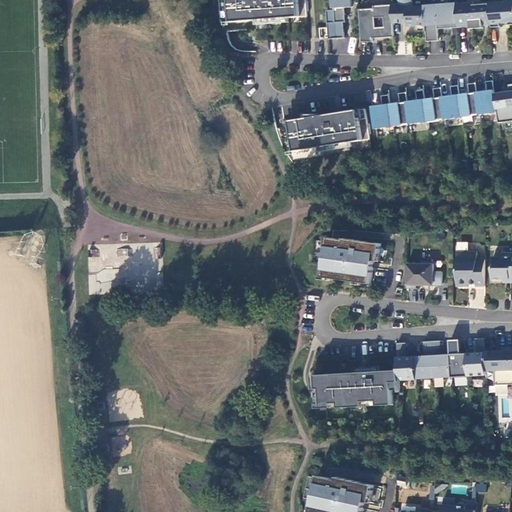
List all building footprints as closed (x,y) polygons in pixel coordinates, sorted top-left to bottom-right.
[(309,1),(307,1),(307,0),(224,0),(226,16),(229,15),(230,23),(258,21),(259,25),(281,24),(280,19),(309,17),(308,12),(310,12),(309,1)] [(346,15),(343,12),(346,8),(353,8),(352,0),(336,0),(338,1),(335,5),(336,11),(328,11),(330,40),(346,38),(345,23),(347,23),(346,15)] [(426,7),(414,8),(413,0),(399,0),(400,5),(393,5),(394,25),(404,24),(404,23),(408,23),(409,28),(416,27),(416,31),(419,33),(427,33),(426,7)] [(492,25),(492,28),(501,27),(501,24),(507,23),(507,26),(511,25),(511,2),(490,4),(492,25)] [(475,5),(475,3),(458,4),(460,28),(471,27),(471,29),(485,28),(484,23),(491,23),(492,25),(490,4),(475,5)] [(427,33),(428,42),(440,41),(439,30),(460,28),(458,4),(425,6),(426,7),(427,33)] [(374,42),(374,38),(395,36),(394,25),(393,5),(375,7),(375,9),(361,10),(363,43),(374,42)] [(481,115),(482,116),(491,114),(499,113),(496,95),(495,81),(487,82),(488,92),(478,93),(481,115)] [(464,117),(464,118),(474,117),(474,116),(481,115),(478,93),(477,84),(469,85),(471,94),(461,95),(464,117)] [(511,85),(510,85),(511,93),(496,95),(499,113),(500,124),(511,122),(511,85)] [(447,120),(456,119),(456,118),(464,117),(461,95),(460,86),(452,87),(453,96),(444,98),(447,120)] [(429,122),(430,123),(439,121),(447,120),(444,98),(443,88),(435,89),(436,99),(426,100),(429,122)] [(412,124),(412,125),(422,124),(422,123),(429,122),(426,100),(425,91),(417,92),(419,101),(409,102),(412,124)] [(395,127),(405,126),(404,125),(412,124),(409,102),(408,93),(400,94),(401,103),(392,105),(395,127)] [(374,107),(378,130),(387,128),(395,127),(392,105),(390,95),(383,96),(384,106),(374,107)] [(329,117),(329,115),(320,115),(320,117),(310,118),(289,122),(290,127),(286,128),(289,146),(292,145),(294,153),(322,148),(322,152),(344,149),(343,144),(371,140),(371,135),(372,135),(370,124),(369,124),(366,109),(343,113),(343,115),(329,117)] [(346,240),(330,238),(325,278),(357,282),(357,280),(364,281),(363,283),(373,285),(377,254),(381,255),(383,244),(346,239),(346,240)] [(477,287),(486,287),(486,259),(478,259),(478,252),(464,252),(464,258),(459,258),(458,284),(461,287),(469,287),(471,284),(477,284),(477,287)] [(511,283),(511,252),(503,252),(503,257),(493,257),(493,280),(510,280),(510,283),(511,283)] [(409,264),(408,289),(418,289),(418,286),(429,286),(429,284),(443,284),(443,273),(435,272),(435,262),(423,262),(423,264),(409,264)] [(471,377),(488,375),(488,371),(487,353),(486,344),(486,338),(478,339),(478,353),(469,354),(460,354),(459,340),(451,340),(452,355),(443,355),(442,341),(426,342),(426,356),(417,357),(408,357),(407,343),(399,344),(400,371),(401,381),(419,380),(418,380),(453,377),(453,378),(471,377)] [(488,371),(496,370),(496,386),(511,385),(511,347),(503,348),(503,352),(487,353),(488,371)] [(401,381),(400,371),(380,372),(380,366),(368,367),(368,376),(363,377),(363,373),(318,376),(319,390),(326,389),(327,404),(340,404),(341,408),(365,407),(364,402),(379,401),(379,406),(395,405),(394,391),(393,383),(401,383),(401,381)] [(393,383),(394,391),(401,390),(401,383),(393,383)] [(365,511),(369,495),(373,496),(376,485),(340,477),(339,480),(323,477),(323,479),(318,501),(315,511),(365,511)] [(400,485),(407,486),(408,478),(400,477),(400,485)] [(438,494),(449,486),(449,485),(437,484),(436,494),(438,494)]
